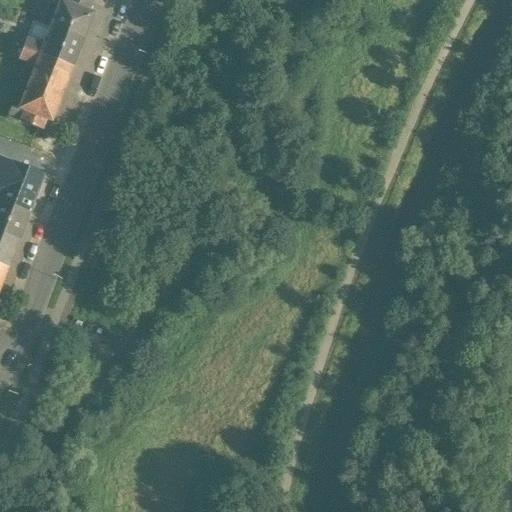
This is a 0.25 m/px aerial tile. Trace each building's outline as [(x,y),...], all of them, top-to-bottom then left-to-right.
[(49,4),(50,0),(36,0),(36,1),(33,6),(29,17),(28,21),(49,29),(58,7),(49,4)] [(90,4),(79,0),(65,0),(63,5),(59,4),(58,7),(49,29),(80,41),(90,16),(86,14),(90,4)] [(33,6),(26,3),(22,14),(29,17),(33,6)] [(80,41),(49,29),(43,46),(26,40),(22,51),(70,69),(80,41)] [(70,69),(22,51),(18,60),(35,67),(28,84),(59,96),(70,69)] [(59,96),(28,84),(18,110),(22,112),(18,122),(41,130),(45,120),(49,122),(59,96)] [(224,149),(193,133),(183,152),(215,167),(224,149)] [(0,204),(26,215),(37,188),(41,179),(0,163),(0,204)] [(26,215),(0,204),(0,236),(16,242),(26,215)] [(16,242),(0,236),(0,267),(5,270),(16,242)]
